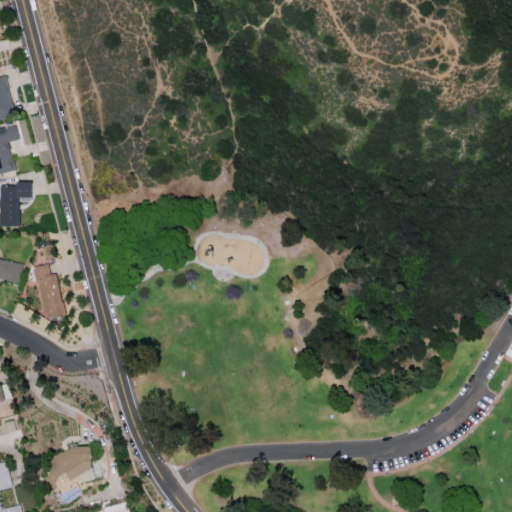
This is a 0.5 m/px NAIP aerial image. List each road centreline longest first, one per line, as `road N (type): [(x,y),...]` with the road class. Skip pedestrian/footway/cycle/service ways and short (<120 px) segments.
road 1 (tertiary): [(187,511),(147,453),(23,0)]
road 2 (residential): [(511,336),(467,408),(413,445),(240,457),(210,464),(169,491)]
road 3 (residential): [(0,328),(69,362),(118,359)]
